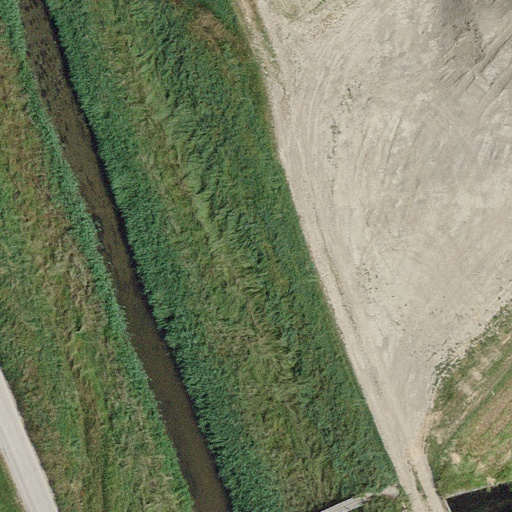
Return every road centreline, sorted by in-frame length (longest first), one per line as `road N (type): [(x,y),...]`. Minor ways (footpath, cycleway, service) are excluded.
road 1 (track): [(296,128),(290,159),(430,511)]
road 2 (track): [(374,0),(309,56),(296,128)]
road 3 (track): [(242,0),(296,128)]
